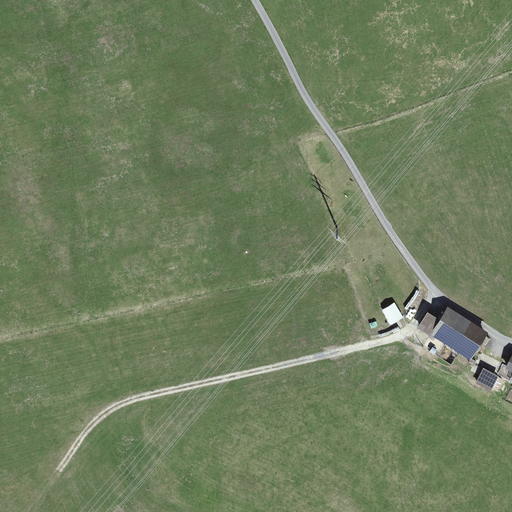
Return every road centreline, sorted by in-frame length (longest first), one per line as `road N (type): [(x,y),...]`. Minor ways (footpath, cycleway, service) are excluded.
road 1 (residential): [(254,0),(306,98),(437,296),(511,341)]
road 2 (track): [(437,296),(403,334),(114,406),(58,467)]
